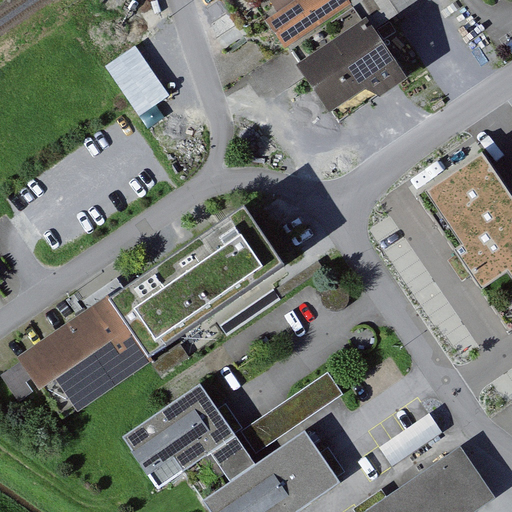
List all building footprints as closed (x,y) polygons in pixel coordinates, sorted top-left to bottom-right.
[(365,36),(340,0),(259,0),(270,15),(258,23),(327,125),(395,80),(365,36)] [(340,0),(365,36),(418,0),(340,0)] [(171,97),(135,48),(108,67),(144,116),(171,97)] [(511,198),(481,154),(418,198),(511,333),(511,331),(511,198)] [(103,300),(143,359),(281,267),(241,207),(103,300)] [(143,359),(103,300),(15,360),(55,419),(143,359)] [(325,372),(240,432),(255,454),(341,394),(325,372)] [(194,388),(118,441),(154,491),(177,475),(203,511),(292,511),(335,482),(300,433),(251,468),(194,388)] [(380,445),(394,466),(445,432),(431,411),(380,445)] [(472,511),(491,499),(456,448),(362,511),(472,511)]
